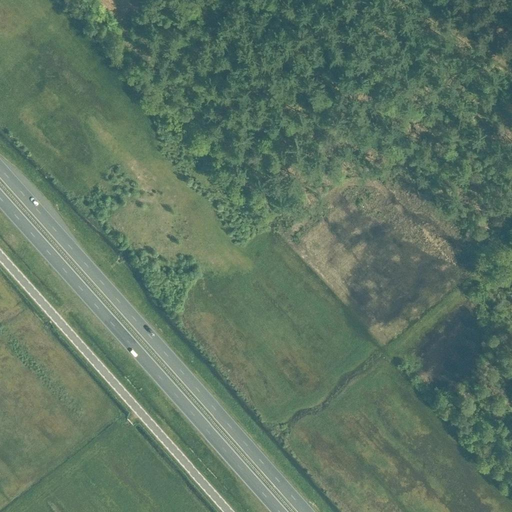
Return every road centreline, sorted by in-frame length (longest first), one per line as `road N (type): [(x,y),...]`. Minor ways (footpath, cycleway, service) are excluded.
road 1 (trunk): [(307,511),(0,168)]
road 2 (trunk): [(0,198),(279,511)]
road 3 (unclassified): [(228,511),(0,256)]
road 4 (track): [(108,0),(161,23),(185,23),(236,0)]
road 5 (track): [(406,0),(511,65)]
